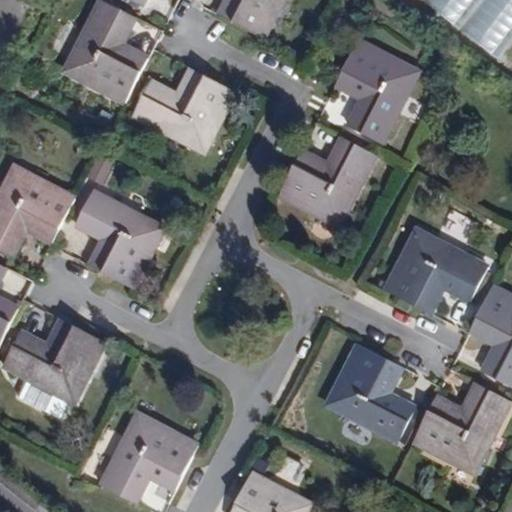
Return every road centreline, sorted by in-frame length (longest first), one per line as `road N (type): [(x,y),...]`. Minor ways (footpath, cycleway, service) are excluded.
road 1 (residential): [(181,34),(304,89),(229,247)]
road 2 (residential): [(55,283),(176,346)]
road 3 (residential): [(444,357),(326,302)]
road 4 (residential): [(274,398),(211,511)]
